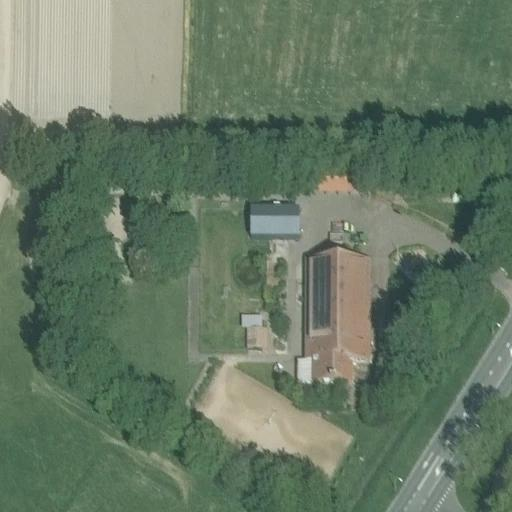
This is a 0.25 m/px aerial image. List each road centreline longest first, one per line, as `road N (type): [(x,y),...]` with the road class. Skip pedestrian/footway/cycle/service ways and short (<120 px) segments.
road 1 (secondary): [(511,326),(401,500)]
road 2 (secondary): [(426,511),(511,370)]
